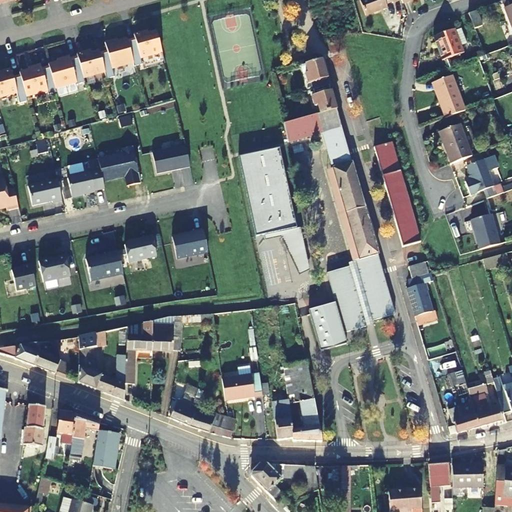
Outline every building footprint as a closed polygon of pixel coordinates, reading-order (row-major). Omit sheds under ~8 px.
[(400,0),(356,0),(358,4),(364,21),(380,15),(379,11),(387,8),(386,6),(393,4),(393,5),(401,2),(400,0)] [(511,40),(511,6),(501,10),(511,40)] [(465,15),(472,31),(478,28),(472,13),(465,15)] [(453,29),(433,37),(442,61),(462,53),(453,29)] [(162,53),(156,32),(143,36),(142,33),(134,35),(135,39),(127,41),(134,63),(135,67),(142,64),(141,59),(162,53)] [(134,63),(127,41),(127,39),(114,43),(113,41),(105,43),(107,51),(100,53),(105,72),(107,79),(115,77),(112,69),(134,63)] [(83,78),(105,72),(100,53),(99,52),(87,55),(87,52),(77,55),(77,57),(83,78)] [(83,78),(77,57),(70,59),(70,57),(61,60),(61,61),(48,65),(49,67),(55,89),(76,83),(77,85),(84,82),(83,78)] [(308,83),(310,83),(312,91),(329,86),(321,61),(305,66),(307,73),(305,74),(308,83)] [(55,89),(49,67),(42,69),(41,65),(32,68),(32,69),(19,73),(20,76),(26,97),(47,91),(48,95),(56,92),(55,89)] [(26,97),(20,76),(13,78),(10,70),(2,72),(3,75),(0,75),(0,98),(17,93),(20,103),(27,101),(26,97)] [(461,113),(448,78),(432,84),(439,103),(435,105),(441,120),(461,113)] [(435,105),(439,103),(432,84),(428,86),(435,105)] [(319,116),(336,112),(329,86),(312,91),(314,98),(312,98),(315,109),(317,108),(319,116)] [(336,112),(319,116),(283,126),(287,144),(324,134),(323,128),(339,123),(336,112)] [(334,170),(351,166),(339,123),(323,128),(324,134),(334,170)] [(468,159),(455,123),(436,130),(442,147),(440,148),(447,167),(468,159)] [(440,148),(442,147),(436,130),(433,132),(440,148)] [(389,142),(373,147),(403,250),(420,245),(389,142)] [(38,155),(48,153),(46,143),(36,145),(38,155)] [(157,175),(190,167),(185,146),(152,153),(157,175)] [(123,154),(98,160),(103,182),(125,177),(127,187),(141,184),(132,147),(122,149),(123,154)] [(296,227),(279,147),(238,156),(255,236),(296,227)] [(484,200),(501,194),(498,186),(491,189),(485,173),(496,168),(492,159),(464,169),(469,181),(461,185),(467,199),(481,193),(484,200)] [(94,191),(104,189),(103,182),(98,160),(88,162),(90,172),(69,176),(67,179),(72,198),(83,196),(83,195),(95,192),(94,191)] [(359,261),(377,257),(351,166),(334,170),(359,259),(359,261)] [(334,170),(325,172),(350,261),(359,259),(334,170)] [(18,209),(14,190),(6,192),(3,179),(0,179),(0,207),(6,206),(7,212),(18,209)] [(52,203),(62,201),(57,180),(28,187),(32,207),(52,202),(52,203)] [(479,254),(496,248),(486,219),(468,226),(479,254)] [(309,269),(300,227),(264,235),(265,240),(280,237),(299,275),(309,269)] [(177,259),(208,253),(203,229),(188,232),(188,234),(172,237),(177,259)] [(128,262),(157,256),(152,236),(127,242),(124,245),(128,262)] [(123,275),(118,252),(108,254),(109,255),(102,256),(102,257),(97,258),(96,258),(85,260),(90,282),(123,275)] [(485,271),(506,266),(503,254),(482,259),(485,271)] [(70,277),(65,256),(56,258),(51,260),(50,259),(38,262),(43,283),(70,277)] [(394,317),(377,257),(359,261),(359,259),(355,260),(357,268),(350,270),(348,266),(326,273),(335,305),(308,313),(319,354),(346,346),(343,335),(366,329),(364,322),(370,320),(371,323),(394,317)] [(350,261),(347,262),(348,266),(350,270),(357,268),(355,260),(350,261)] [(16,292),(35,288),(30,264),(23,266),(23,268),(11,271),(16,292)] [(420,279),(428,277),(425,265),(408,270),(411,282),(420,279)] [(422,288),(420,279),(411,282),(408,283),(410,291),(422,288)] [(428,294),(426,286),(422,288),(410,291),(407,292),(415,319),(433,314),(427,294),(428,294)] [(201,327),(215,327),(215,317),(201,318),(201,325),(201,327)] [(165,320),(164,330),(153,329),(153,354),(177,356),(177,342),(178,326),(179,319),(165,320)] [(372,327),(371,323),(370,320),(364,322),(366,329),(372,327)] [(144,327),(143,340),(126,338),(125,387),(136,387),(136,352),(153,354),(153,329),(153,326),(144,327)] [(95,336),(95,348),(105,346),(106,333),(95,336)] [(125,403),(125,388),(108,381),(100,377),(96,376),(96,366),(91,366),(91,349),(95,348),(95,336),(79,339),(79,385),(98,393),(106,396),(125,403)] [(38,346),(40,354),(35,368),(66,380),(71,367),(53,359),(51,351),(59,349),(59,343),(38,346)] [(35,368),(40,354),(23,348),(0,350),(0,355),(12,359),(35,368)] [(300,430),(300,432),(292,433),(291,433),(292,440),(292,442),(298,443),(322,443),(315,406),(304,354),(282,357),(284,368),(289,368),(295,405),(300,404),(305,429),(300,430)] [(279,362),(262,364),(263,379),(281,377),(279,362)] [(460,373),(445,378),(457,414),(460,423),(453,425),(446,427),(449,438),(478,430),(472,410),(468,400),(466,392),(460,373)] [(260,385),(259,379),(224,383),(228,405),(262,400),(260,385)] [(262,400),(263,410),(270,410),(267,384),(260,385),(262,400)] [(466,392),(468,400),(486,395),(484,386),(466,392)] [(511,413),(511,391),(497,397),(503,416),(511,413)] [(198,411),(201,403),(184,397),(182,404),(178,403),(171,421),(191,429),(198,411)] [(272,422),(275,441),(292,440),(291,433),(292,433),(288,403),(279,403),(281,421),(272,422)] [(472,410),(478,430),(502,422),(498,411),(489,414),(487,406),(472,410)] [(24,446),(43,448),(45,432),(43,431),(45,410),(29,409),(27,429),(25,429),(24,446)] [(229,421),(198,411),(191,429),(223,438),(229,421)] [(453,425),(460,423),(457,414),(450,416),(453,425)] [(71,451),(77,417),(60,415),(57,436),(59,436),(59,440),(66,442),(65,450),(71,451)] [(99,434),(101,425),(77,417),(71,451),(66,487),(71,489),(72,484),(70,484),(72,475),(73,475),(75,463),(81,464),(86,432),(99,434)] [(232,441),(236,424),(230,421),(229,421),(223,438),(232,441)] [(99,434),(94,469),(112,472),(116,448),(119,448),(120,437),(112,435),(112,434),(109,434),(108,435),(99,434)] [(53,455),(56,440),(49,439),(46,454),(53,455)] [(283,478),(296,479),(304,467),(285,467),(266,466),(260,466),(252,473),(251,479),(278,506),(283,498),(274,488),(283,478)] [(301,500),(318,490),(314,467),(304,467),(296,479),(306,480),(308,488),(299,490),(301,500)] [(447,488),(446,467),(427,468),(429,490),(447,488)] [(480,498),(481,468),(450,467),(450,489),(470,489),(470,497),(480,498)] [(511,507),(511,469),(496,469),(494,507),(511,507)] [(47,494),(51,481),(42,478),(37,491),(47,494)] [(420,511),(418,491),(387,494),(388,511),(420,511)] [(288,498),(282,504),(287,510),(294,504),(288,498)] [(91,511),(93,507),(64,499),(62,507),(71,510),(70,511),(91,511)] [(449,511),(449,502),(441,502),(441,511),(449,511)]
